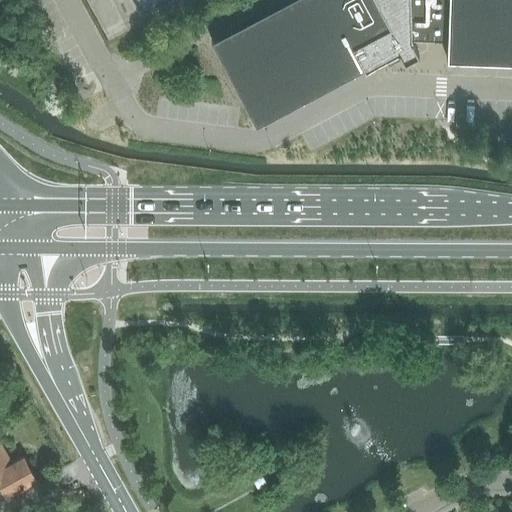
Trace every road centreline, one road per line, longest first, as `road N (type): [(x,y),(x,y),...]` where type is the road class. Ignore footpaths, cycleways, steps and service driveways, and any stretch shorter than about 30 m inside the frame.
road 1 (primary): [(511,211),(16,205)]
road 2 (primary): [(34,247),(511,251)]
road 3 (tertiary): [(124,511),(36,345)]
